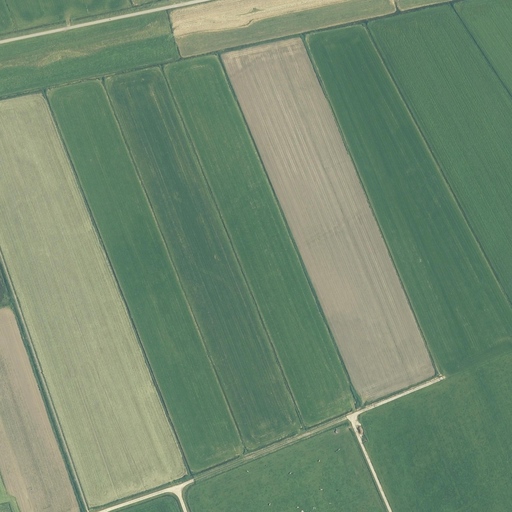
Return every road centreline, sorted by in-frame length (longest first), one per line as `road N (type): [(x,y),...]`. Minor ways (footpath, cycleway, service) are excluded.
road 1 (unclassified): [(176,487),(437,380)]
road 2 (unclassified): [(0,42),(206,0)]
